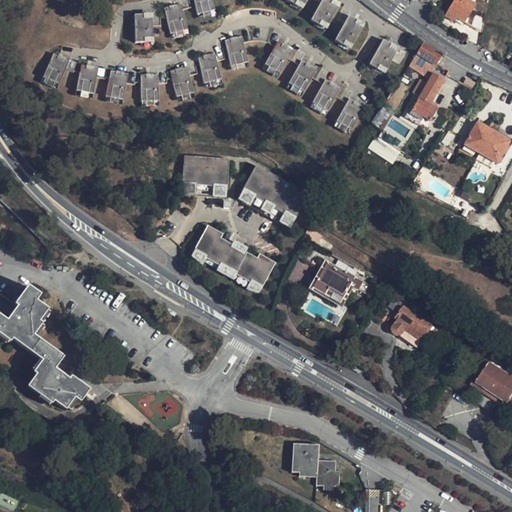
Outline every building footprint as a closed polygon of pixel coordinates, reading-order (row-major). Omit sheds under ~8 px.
[(215,10),(212,0),(194,0),(198,14),(215,10)] [(306,0),(286,0),(286,1),(302,9),(306,0)] [(326,29),(340,4),(332,0),(322,0),(311,20),(326,29)] [(451,20),(462,26),(475,4),(470,1),(468,0),(454,0),(444,18),(450,22),(451,20)] [(181,4),(164,8),(171,34),(187,30),(181,4)] [(152,42),(152,14),(134,14),(135,43),(152,42)] [(470,29),(483,34),(485,19),(475,15),(470,29)] [(364,24),(348,16),(335,41),(350,49),(364,24)] [(242,36),(225,40),(231,66),(248,62),(242,36)] [(369,65),(385,74),(398,49),(382,40),(369,65)] [(293,50),(277,42),(264,65),(279,73),(293,50)] [(423,42),(415,56),(434,67),(441,55),(423,42)] [(69,61),(52,54),(42,78),(59,85),(69,61)] [(215,54),(198,58),(204,84),(221,80),(215,54)] [(411,62),(430,74),(434,67),(415,56),(411,62)] [(316,69),(301,61),(288,84),(303,92),(316,69)] [(98,68),(81,65),(76,91),(93,94),(98,68)] [(187,67),(170,71),(176,97),(194,93),(187,67)] [(128,74),(111,71),(105,97),(123,100),(128,74)] [(430,74),(413,104),(408,111),(410,113),(421,118),(429,123),(437,111),(427,105),(441,79),(430,74)] [(158,75),(140,75),(141,102),(158,101),(158,75)] [(340,88),(325,80),(312,103),(328,111),(340,88)] [(364,107),(349,99),(336,122),(351,130),(364,107)] [(381,128),(390,113),(381,108),(372,123),(381,128)] [(421,118),(410,113),(408,117),(418,123),(421,118)] [(474,125),(463,146),(495,163),(505,143),(474,125)] [(394,163),(400,151),(375,137),(368,149),(394,163)] [(228,197),(229,158),(172,154),(169,192),(228,197)] [(309,192),(256,164),(236,199),(291,228),(309,192)] [(127,206),(122,212),(137,222),(142,216),(127,206)] [(122,212),(112,226),(127,236),(137,222),(122,212)] [(245,289),(258,294),(276,262),(259,253),(257,258),(247,252),(249,247),(234,239),(233,243),(221,237),(223,233),(208,225),(190,258),(203,265),(217,271),(233,280),(245,289)] [(364,281),(344,271),(342,275),(325,266),(312,291),(322,297),(325,291),(341,300),(348,287),(359,292),(364,281)] [(0,334),(10,342),(12,339),(41,361),(33,373),(36,375),(27,387),(51,404),(53,401),(65,410),(74,398),(80,402),(89,390),(70,377),(69,380),(54,369),(63,357),(33,335),(41,324),(38,322),(47,310),(35,301),(40,295),(28,287),(15,305),(17,307),(7,321),(0,316),(0,334)] [(403,310),(386,334),(391,341),(396,344),(397,340),(416,354),(434,329),(403,310)] [(480,370),(469,390),(479,395),(487,401),(500,409),(511,390),(480,370)] [(482,411),(487,401),(479,395),(472,404),(482,411)] [(292,444),(293,472),(302,472),(319,472),(319,477),(319,485),(327,485),(338,485),(344,485),(343,467),(338,468),(338,459),(318,459),(318,444),(292,444)]
